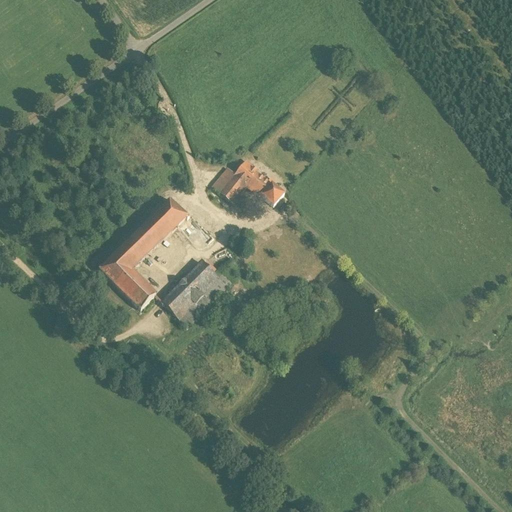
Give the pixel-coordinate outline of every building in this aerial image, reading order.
[(270,187),(244,166),(235,176),(219,196),(230,206),(246,187),(260,199),(270,187)] [(219,196),(235,176),(227,170),(211,189),(219,196)] [(270,187),(260,199),(273,209),(284,197),(271,185),(270,187)] [(185,218),(169,204),(98,273),(115,290),(130,274),(177,228),(187,219),(185,218)] [(202,266),(162,307),(187,332),(234,284),(221,271),(214,278),(202,266)] [(130,274),(115,290),(140,314),(154,299),(130,274)] [(324,291),(316,280),(306,288),(314,299),(324,291)] [(192,370),(183,360),(171,369),(180,380),(192,370)]
